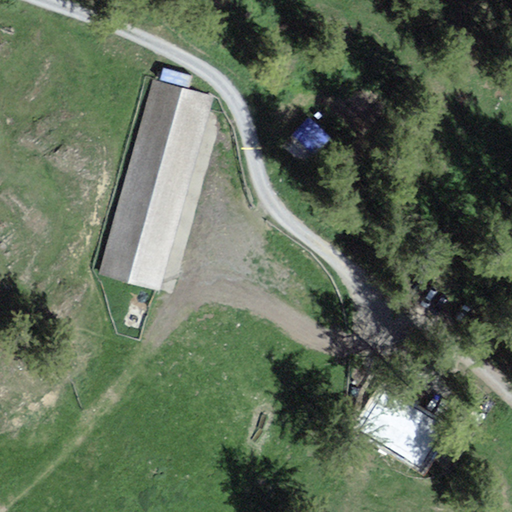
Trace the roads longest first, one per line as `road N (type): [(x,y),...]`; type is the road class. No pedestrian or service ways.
road 1 (track): [(30,0),(142,42),(219,85),(245,132),(262,197),(294,232),(511,403)]
road 2 (track): [(143,349),(182,292),(217,290),(334,342),(362,338),(392,302)]
